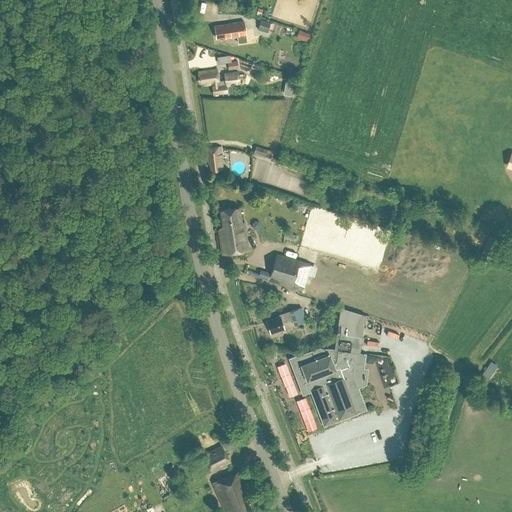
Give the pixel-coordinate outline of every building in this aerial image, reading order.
[(254,29),(264,32),(267,22),(257,19),(254,29)] [(225,37),(226,38),(245,35),(243,21),(214,25),(216,38),(225,37)] [(296,37),(308,41),(310,34),(298,30),(296,37)] [(228,69),(238,68),(237,60),(227,62),(228,69)] [(211,83),(213,93),(227,91),(226,84),(219,85),(217,69),(198,72),(199,83),(203,82),(204,85),(211,83)] [(240,82),(239,72),(225,74),(226,84),(240,82)] [(296,80),(289,79),(288,85),(294,87),(296,80)] [(264,156),(270,158),(272,151),(266,149),(256,145),(254,152),(264,156)] [(208,161),(208,163),(209,163),(210,170),(222,169),(220,153),(221,153),(221,147),(205,148),(206,161),(208,161)] [(288,171),(297,174),(299,169),(289,166),(288,171)] [(218,229),(222,254),(248,249),(244,221),(241,222),(238,207),(221,210),(223,224),(218,229)] [(283,238),(295,242),(297,235),(285,232),(283,238)] [(500,237),(490,233),(483,250),(492,254),(500,237)] [(309,263),(276,253),(268,280),(301,290),(309,263)] [(313,261),(311,269),(318,271),(320,263),(313,261)] [(270,331),(270,333),(284,328),(282,322),(292,319),(294,325),(306,321),(301,307),(279,314),(280,316),(266,320),(268,325),(267,327),(268,330),(270,331)] [(334,348),(333,348),(320,348),(299,356),(291,359),(304,393),(312,390),(325,425),(326,425),(326,424),(358,412),(357,412),(367,409),(358,385),(362,384),(367,353),(359,352),(365,315),(340,307),(334,348)] [(482,374),(489,379),(498,366),(491,362),(482,374)] [(202,456),(211,473),(230,463),(221,445),(202,456)] [(212,483),(224,510),(227,509),(227,511),(252,511),(247,501),(252,499),(240,471),(212,483)] [(165,498),(174,492),(172,488),(170,485),(168,481),(158,487),(161,491),(160,491),(162,494),(163,494),(165,498)]
